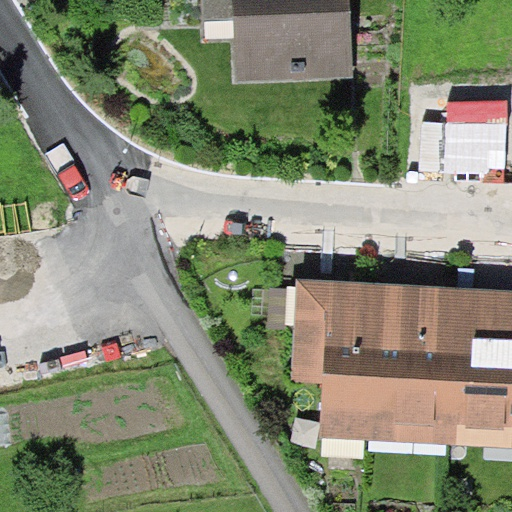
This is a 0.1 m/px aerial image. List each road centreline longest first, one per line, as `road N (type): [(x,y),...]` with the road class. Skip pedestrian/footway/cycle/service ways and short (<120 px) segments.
road 1 (residential): [(511,224),(116,216)]
road 2 (residential): [(292,511),(116,216)]
road 3 (residential): [(116,216),(0,35)]
